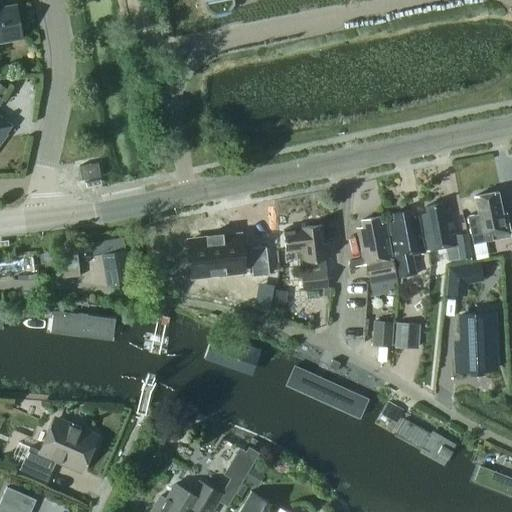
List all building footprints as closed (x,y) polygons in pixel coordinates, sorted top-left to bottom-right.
[(0,0),(0,40),(23,36),(18,6),(2,9),(0,0)] [(205,0),(207,9),(215,14),(229,11),(234,3),(233,0),(205,0)] [(8,87),(0,81),(0,95),(2,97),(8,87)] [(0,144),(0,143),(0,140),(12,125),(0,116),(0,105),(4,100),(0,96),(0,144)] [(82,180),(101,177),(99,162),(80,166),(82,180)] [(511,236),(511,240),(511,228),(509,229),(506,214),(502,214),(498,192),(475,196),(478,214),(467,216),(473,244),(511,236)] [(425,207),(427,214),(421,215),(429,251),(446,247),(448,259),(472,255),(467,232),(455,235),(450,209),(444,210),(443,203),(425,207)] [(412,217),(411,210),(393,214),(394,221),(389,222),(401,279),(417,275),(413,254),(425,252),(417,216),(412,217)] [(393,262),(394,262),(393,258),(392,258),(385,223),(380,224),(378,217),(361,220),(363,228),(357,229),(363,257),(349,260),(351,266),(366,263),(369,275),(377,274),(395,271),(393,262)] [(328,258),(326,243),(324,243),(322,225),(302,227),(302,228),(283,230),(285,250),(302,248),(303,255),(300,255),(303,289),(328,286),(324,259),(328,258)] [(241,235),(222,237),(222,234),(219,234),(219,237),(210,238),(210,235),(207,235),(208,239),(189,241),(193,277),(245,271),(244,267),(252,266),(253,276),(269,274),(266,246),(250,248),(251,252),(243,253),(241,235)] [(54,249),(58,277),(80,274),(76,246),(54,249)] [(107,254),(112,285),(131,282),(126,251),(107,254)] [(479,263),(459,267),(461,279),(462,279),(481,275),(479,263)] [(398,283),(396,271),(395,271),(377,274),(369,275),(371,288),(395,284),(398,283)] [(396,292),(395,284),(371,288),(373,296),(396,292)] [(331,287),(324,287),(323,296),(331,296),(331,287)] [(394,304),(394,295),(386,295),(385,304),(394,304)] [(116,343),(119,319),(39,310),(36,333),(116,343)] [(462,343),(456,343),(457,371),(470,370),(484,370),(496,369),(494,319),(475,320),(475,315),(461,315),(462,340),(462,343)] [(393,323),(378,322),(377,345),(392,346),(393,323)] [(420,324),(396,323),(395,347),(418,348),(420,324)] [(252,376),(260,354),(211,338),(204,360),(252,376)] [(340,364),(331,360),(326,371),(335,375),(340,364)] [(299,387),(362,417),(371,398),(308,368),(299,387)] [(404,410),(388,402),(381,415),(397,423),(404,410)] [(368,430),(441,471),(452,452),(402,424),(400,427),(377,414),(368,430)] [(86,430),(83,431),(68,424),(67,422),(60,418),(52,421),(49,428),(50,431),(42,452),(30,447),(20,470),(48,482),(58,459),(81,470),(90,449),(93,448),(96,440),(93,433),(86,430)] [(244,480),(251,468),(257,457),(244,450),(228,476),(242,484),(244,480)] [(454,480),(511,501),(511,478),(463,461),(454,480)] [(251,468),(244,480),(259,488),(265,476),(251,468)] [(195,511),(197,510),(201,511),(211,511),(222,494),(200,481),(193,494),(176,484),(167,499),(161,495),(151,511),(195,511)] [(7,487),(0,503),(0,511),(31,511),(36,500),(7,487)] [(287,511),(280,508),(277,511),(274,511),(268,508),(271,502),(251,491),(238,511),(287,511)]
